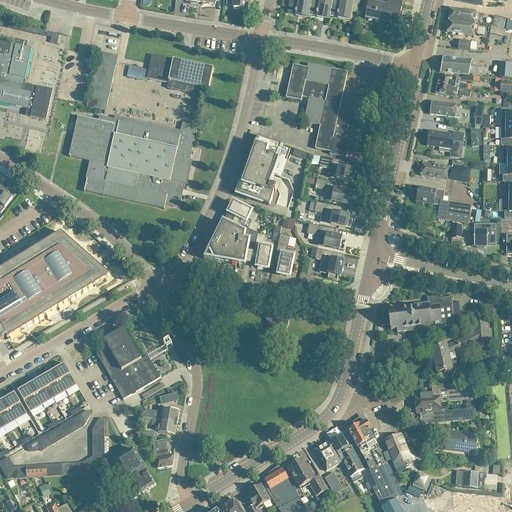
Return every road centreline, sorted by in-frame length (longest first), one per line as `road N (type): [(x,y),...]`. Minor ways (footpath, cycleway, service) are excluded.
road 1 (tertiary): [(191,502),(329,413),(369,268)]
road 2 (residential): [(174,275),(226,179),(261,38)]
road 3 (residential): [(191,502),(180,473),(196,374),(151,286)]
road 4 (tertiary): [(372,254),(413,66)]
road 5 (residential): [(0,376),(151,286)]
road 6 (residential): [(413,66),(261,38)]
road 7 (residential): [(261,38),(122,15)]
road 8 (residential): [(151,286),(92,218),(51,190)]
road 9 (residential): [(295,295),(191,286),(174,275)]
